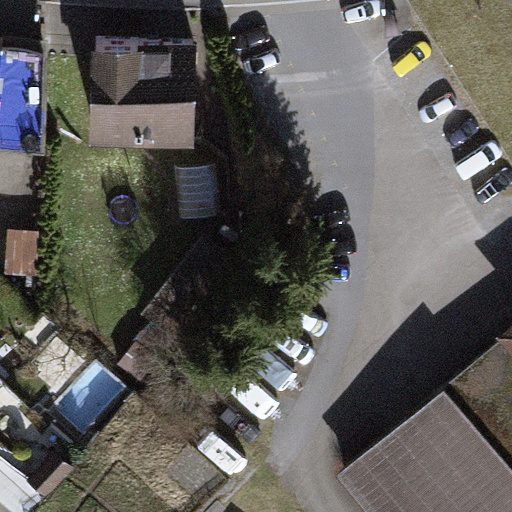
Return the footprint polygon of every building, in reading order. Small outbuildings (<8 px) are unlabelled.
[(189,40),(81,39),(81,14),(37,13),(37,48),(79,48),(78,132),(188,134),(189,40)] [(0,144),(33,147),(33,139),(37,51),(0,49),(0,144)] [(191,246),(137,309),(172,338),(226,275),(191,246)] [(511,511),(511,330),(340,475),(370,511),(511,511)] [(131,339),(112,364),(134,381),(154,357),(131,339)] [(19,479),(40,498),(65,469),(43,451),(19,479)]
